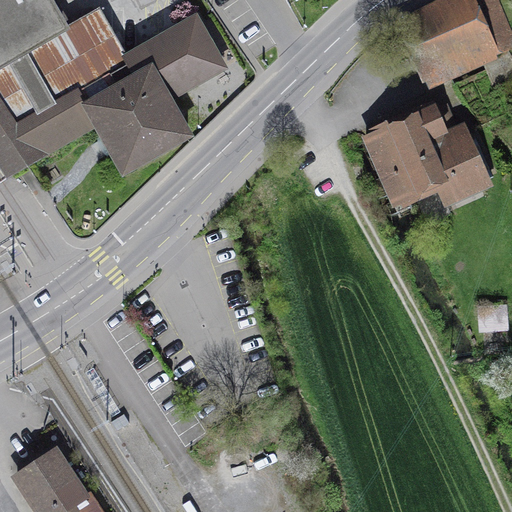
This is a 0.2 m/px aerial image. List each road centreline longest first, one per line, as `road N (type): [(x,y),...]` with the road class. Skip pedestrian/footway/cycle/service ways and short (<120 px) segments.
road 1 (secondary): [(385,0),(107,265),(0,340)]
road 2 (track): [(289,85),(505,511)]
